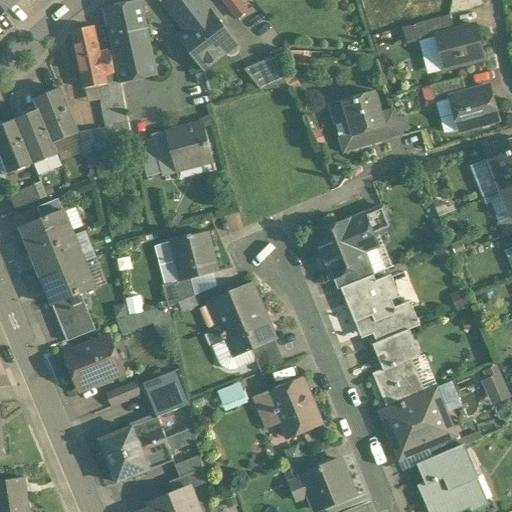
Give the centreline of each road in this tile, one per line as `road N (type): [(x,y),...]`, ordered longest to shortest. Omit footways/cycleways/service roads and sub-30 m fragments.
road 1 (residential): [(277,237),(388,511)]
road 2 (residential): [(94,511),(0,292)]
